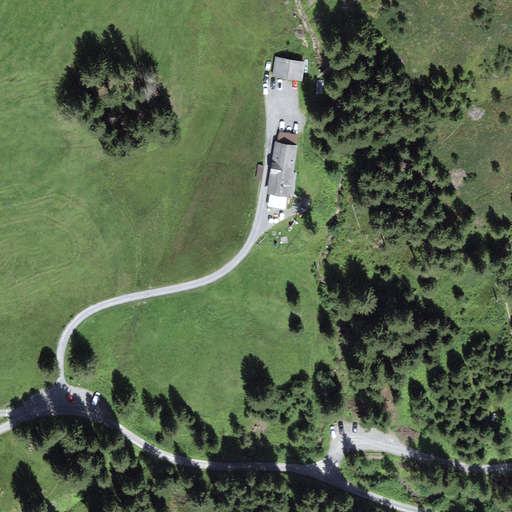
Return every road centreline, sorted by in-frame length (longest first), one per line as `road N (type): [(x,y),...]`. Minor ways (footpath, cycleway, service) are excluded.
road 1 (track): [(61,397),(63,332),(91,306),(203,284),(249,247),(260,217),(270,95)]
road 2 (track): [(32,412),(61,397),(179,461),(327,474)]
road 3 (track): [(327,474),(339,447),(359,444),(469,467),(511,463)]
